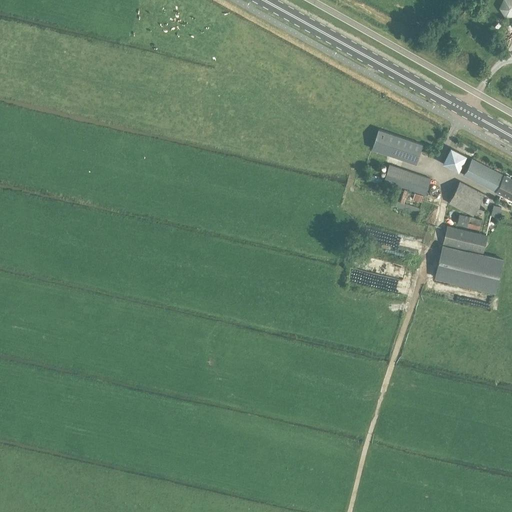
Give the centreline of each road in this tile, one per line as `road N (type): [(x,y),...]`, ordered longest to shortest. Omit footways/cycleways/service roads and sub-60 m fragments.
road 1 (track): [(348,511),(440,204)]
road 2 (primary): [(511,137),(263,0)]
